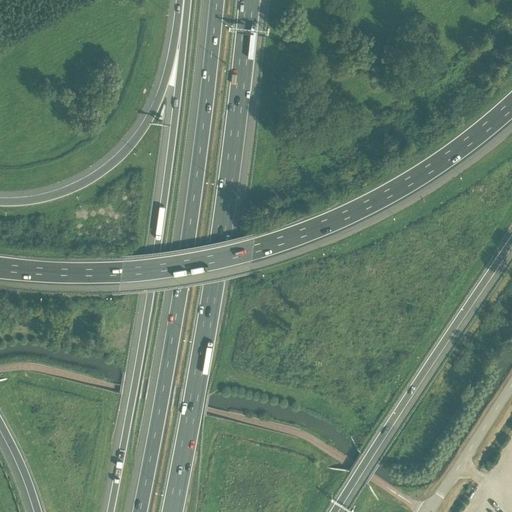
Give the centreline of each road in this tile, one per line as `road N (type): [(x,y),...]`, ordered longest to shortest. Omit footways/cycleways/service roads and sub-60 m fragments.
road 1 (motorway): [(216,0),(178,295),(139,511)]
road 2 (motorway): [(172,511),(210,303),(248,0)]
road 3 (motorway): [(184,0),(158,238),(110,511)]
road 4 (motorway): [(41,272),(165,267),(294,235),(398,187),(511,105)]
road 5 (motorway): [(333,511),(511,240)]
road 6 (motorway): [(182,0),(158,99),(122,153),(71,191),(0,202)]
road 7 (unclassified): [(427,511),(511,384)]
